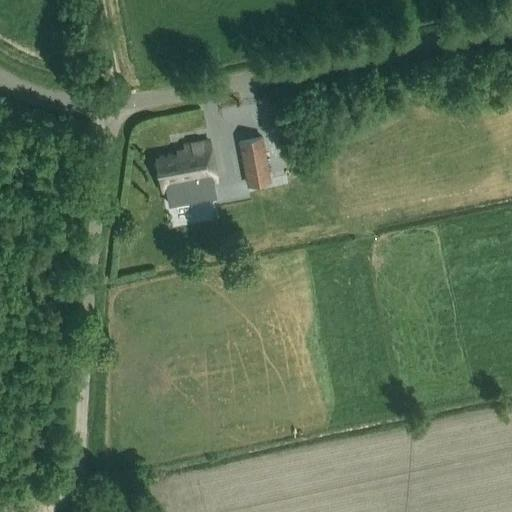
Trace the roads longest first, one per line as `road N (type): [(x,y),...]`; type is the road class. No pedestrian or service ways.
road 1 (unclassified): [(46,511),(75,475),(109,107)]
road 2 (unclassified): [(109,107),(511,25)]
